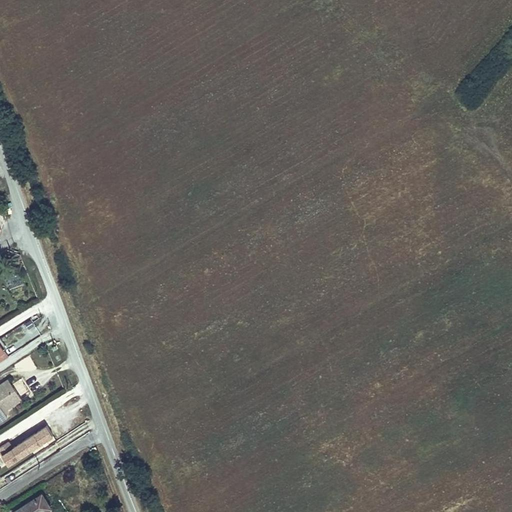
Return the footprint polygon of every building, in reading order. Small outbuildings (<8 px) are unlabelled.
[(9,346),(2,335),(0,336),(0,338),(6,348),(9,346)] [(0,360),(10,354),(6,348),(0,338),(0,360)] [(16,386),(10,376),(0,382),(0,386),(5,393),(16,386)] [(0,419),(15,409),(11,403),(22,396),(16,386),(5,393),(0,386),(0,419)] [(0,445),(10,460),(54,431),(48,422),(14,444),(10,438),(0,444),(0,445)] [(41,511),(52,506),(43,491),(14,509),(16,511),(41,511)]
